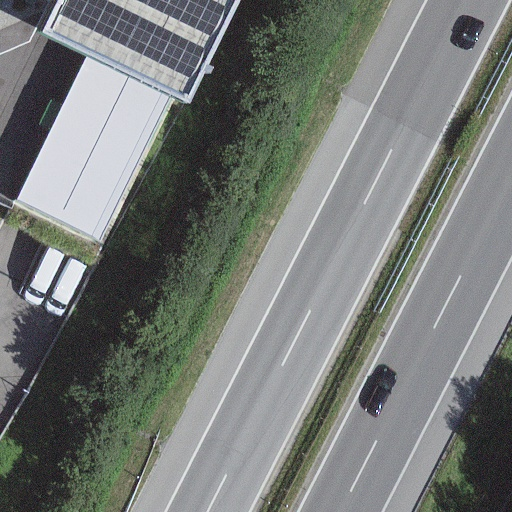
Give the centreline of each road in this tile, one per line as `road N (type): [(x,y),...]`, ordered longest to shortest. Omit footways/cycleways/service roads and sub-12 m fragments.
road 1 (motorway): [(466,0),(205,511)]
road 2 (motorway): [(337,511),(511,170)]
